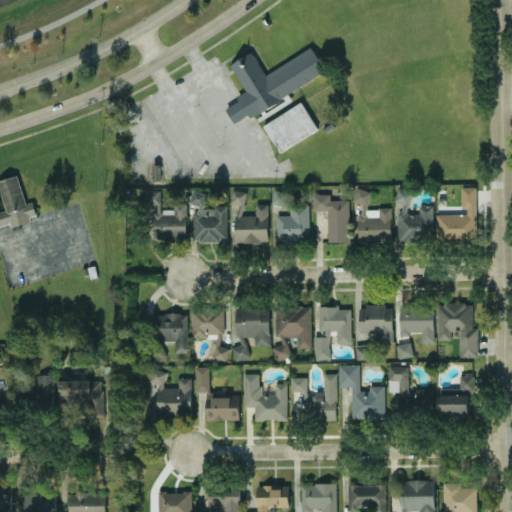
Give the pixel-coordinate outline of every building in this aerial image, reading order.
[(235,97),(237,101),(245,114),(248,118),(323,71),(308,47),(264,75),(250,51),(228,65),(245,90),(235,97)] [(237,101),(224,109),(233,122),(245,114),(237,101)] [(262,125),(299,102),(316,129),(279,152),(262,125)] [(160,180),(153,180),(152,164),(160,164),(160,180)] [(0,180),(0,189),(7,210),(0,211),(0,225),(11,222),(13,229),(32,223),(30,217),(38,215),(33,202),(27,204),(18,175),(0,180)] [(476,238),(476,187),(461,187),(462,212),(436,212),(437,239),(476,238)] [(358,241),(391,241),(391,208),(368,208),(369,189),(355,188),(355,202),(362,202),(362,213),(358,213),(358,241)] [(433,205),(418,205),(418,213),(409,213),(409,188),(396,188),(396,202),(398,202),(398,240),(433,240),(433,205)] [(227,206),(204,206),(207,193),(193,189),(189,202),(197,205),(192,222),(192,239),(201,241),(227,241),(227,206)] [(244,204),(246,191),(232,189),(230,202),(244,204)] [(186,238),(186,203),(173,203),(173,209),(160,209),(160,190),(145,190),(145,204),(153,204),(153,237),(186,238)] [(327,210),(328,241),(349,241),(348,199),(330,199),(330,193),(313,193),(313,210),(327,210)] [(437,197),(444,197),(445,204),(438,205),(437,197)] [(268,242),(268,203),(255,203),(256,214),(243,215),(243,204),(235,204),(236,242),(268,242)] [(289,215),(277,214),(276,240),(308,241),(309,203),(290,203),(289,215)] [(83,269),(96,266),(99,278),(91,280),(90,276),(84,277),(83,269)] [(460,356),(478,356),(477,327),(472,327),(472,302),(437,303),(437,339),(451,339),(451,330),(459,330),(460,356)] [(312,347),(311,305),(275,306),(275,336),(297,335),(297,347),(312,347)] [(393,341),(392,305),(359,306),(359,332),(375,332),(376,342),(393,341)] [(399,335),(409,335),(409,332),(421,332),(421,341),(433,341),(434,305),(400,305),(399,335)] [(270,345),(269,306),(235,307),(236,336),(254,335),(254,345),(270,345)] [(351,343),(351,306),(318,306),(318,330),(325,330),(325,336),(314,336),(315,359),(330,358),(329,330),(336,330),(337,343),(351,343)] [(223,307),(191,307),(191,337),(207,337),(207,333),(216,333),(215,358),(228,358),(228,346),(223,346),(223,307)] [(187,312),(154,313),(155,340),(174,340),(175,352),(188,351),(187,312)] [(249,357),(245,335),(238,336),(240,344),(232,346),(235,360),(249,357)] [(287,342),(273,347),(277,360),(291,355),(287,342)] [(398,358),(413,356),(411,342),(396,344),(398,358)] [(356,358),(372,358),(371,344),(355,344),(356,358)] [(352,418),(385,418),(384,385),(369,385),(369,390),(360,390),(360,363),(339,364),(339,386),(351,386),(352,418)] [(13,364),(33,364),(33,377),(13,377),(13,364)] [(409,365),(388,365),(388,391),(398,391),(398,411),(432,411),(432,388),(409,388),(409,365)] [(209,366),(195,366),(196,391),(206,391),(207,420),(239,419),(239,395),(210,396),(209,366)] [(191,377),(178,377),(179,386),(165,386),(165,369),(151,369),(151,382),(157,382),(158,415),(192,415),(191,377)] [(244,406),(254,406),(255,420),(287,419),(287,382),(275,383),(275,394),(260,394),(260,373),(244,373),(244,406)] [(336,419),(336,373),(324,373),(324,391),(314,391),(314,393),(301,393),(301,419),(336,419)] [(440,417),(469,416),(468,390),(474,390),(473,373),(459,373),(459,387),(439,388),(440,417)] [(54,374),(54,418),(15,418),(15,397),(36,397),(36,374),(54,374)] [(307,376),(291,377),(291,391),(307,391),(307,376)] [(57,379),(90,378),(90,380),(101,380),(101,392),(102,391),(103,405),(99,405),(99,416),(86,416),(86,406),(72,406),(72,417),(58,417),(57,379)] [(435,511),(434,479),(400,480),(401,510),(419,509),(418,511),(435,511)] [(476,511),(477,486),(461,486),(461,482),(443,482),(443,511),(476,511)] [(336,511),(336,483),(302,483),(302,511),(308,511),(308,507),(323,507),(323,511),(336,511)] [(347,484),(348,509),(372,509),(372,511),(385,511),(385,483),(347,484)] [(257,510),(269,510),(269,506),(289,506),(288,484),(257,485),(257,510)] [(0,511),(0,486),(7,486),(7,489),(11,489),(11,505),(8,505),(8,511),(0,511)] [(209,507),(223,507),(223,511),(240,511),(240,486),(208,487),(209,507)] [(104,493),(104,511),(68,511),(68,493),(75,493),(75,489),(90,489),(90,493),(104,493)] [(192,511),(192,491),(157,491),(157,511),(192,511)] [(21,492),(21,511),(55,511),(55,495),(47,495),(47,492),(21,492)]
